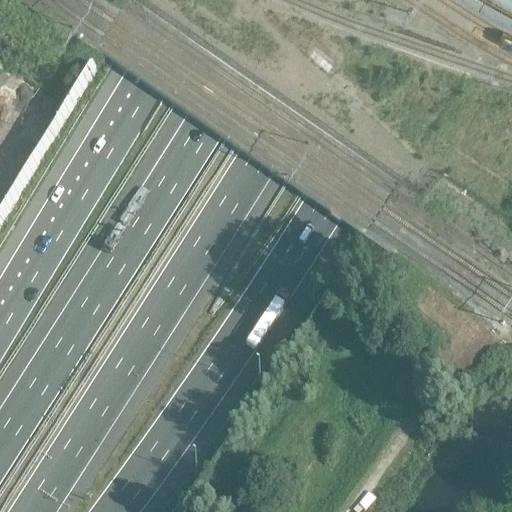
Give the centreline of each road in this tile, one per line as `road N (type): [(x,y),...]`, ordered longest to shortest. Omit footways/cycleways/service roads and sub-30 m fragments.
road 1 (motorway): [(112,511),(326,206),(455,0)]
road 2 (motorway): [(28,511),(359,0)]
road 3 (motorway): [(286,0),(0,444)]
road 4 (motorway): [(205,0),(0,332)]
road 5 (track): [(351,511),(456,359),(454,319),(425,299)]
